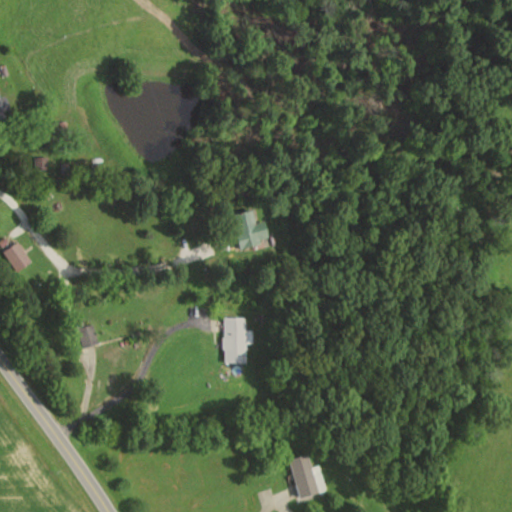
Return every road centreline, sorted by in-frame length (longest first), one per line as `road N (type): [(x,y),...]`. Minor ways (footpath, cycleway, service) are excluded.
road 1 (residential): [(479,241),(265,243),(190,254),(0,184)]
road 2 (secondary): [(107,511),(0,359)]
